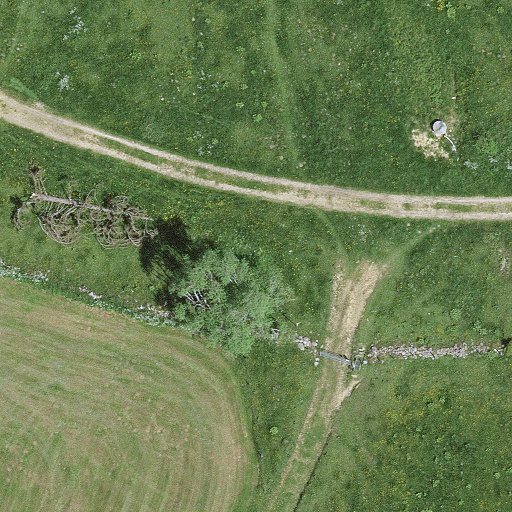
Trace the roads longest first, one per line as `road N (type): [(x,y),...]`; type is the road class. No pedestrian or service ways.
road 1 (track): [(350,209),(145,161),(0,101)]
road 2 (track): [(281,511),(312,439),(336,336),(350,209)]
road 3 (track): [(350,209),(286,74),(280,0)]
road 4 (track): [(511,200),(350,209)]
